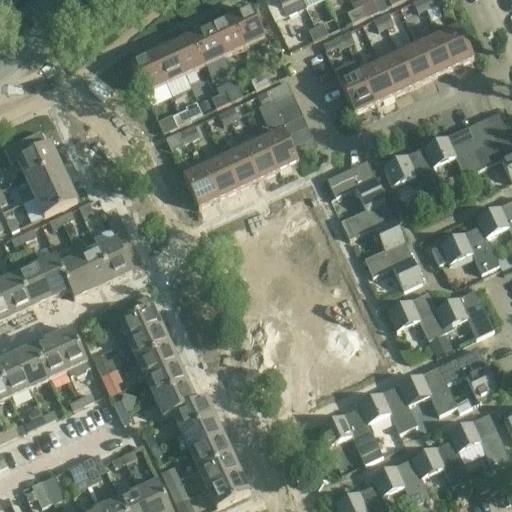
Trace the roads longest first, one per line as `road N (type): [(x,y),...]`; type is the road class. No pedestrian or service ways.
road 1 (residential): [(299,79),(332,152),(511,70)]
road 2 (residential): [(116,434),(0,486)]
